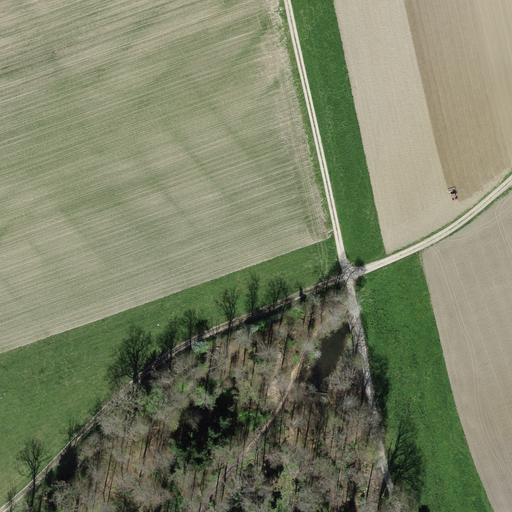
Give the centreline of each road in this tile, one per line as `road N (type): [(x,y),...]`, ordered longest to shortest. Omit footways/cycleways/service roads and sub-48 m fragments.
road 1 (track): [(1,511),(151,366),(185,343),(347,274)]
road 2 (track): [(290,0),(347,274)]
road 3 (track): [(199,511),(260,433),(314,333),(354,309)]
road 4 (track): [(347,274),(399,511)]
road 5 (track): [(347,274),(465,230),(511,186)]
